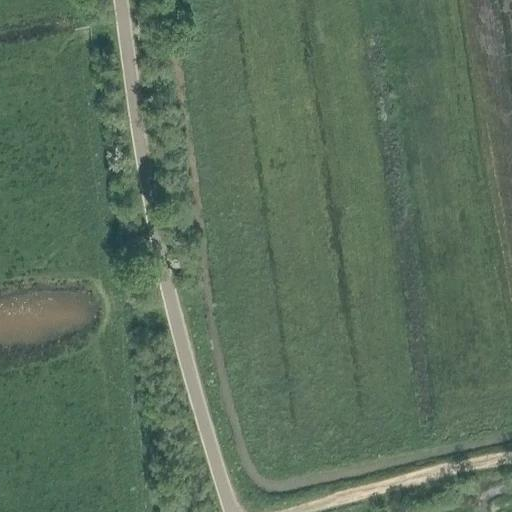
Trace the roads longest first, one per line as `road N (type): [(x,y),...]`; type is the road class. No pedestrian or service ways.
road 1 (unclassified): [(230,511),(175,322),(142,166),(120,0)]
road 2 (track): [(304,511),(511,459)]
